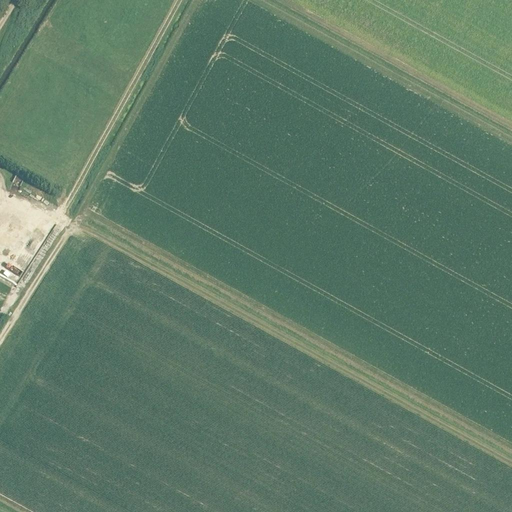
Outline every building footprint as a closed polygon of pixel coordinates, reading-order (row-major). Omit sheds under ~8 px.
[(98,140),(18,87),(0,114),(0,138),(69,184),(98,140)] [(9,158),(6,163),(18,170),(21,165),(9,158)] [(15,244),(14,248),(20,250),(24,238),(6,232),(3,239),(15,244)] [(15,265),(29,270),(40,245),(25,240),(15,265)] [(0,252),(6,255),(10,248),(0,242),(0,252)] [(0,309),(0,310),(12,289),(3,284),(0,282),(0,309)]
